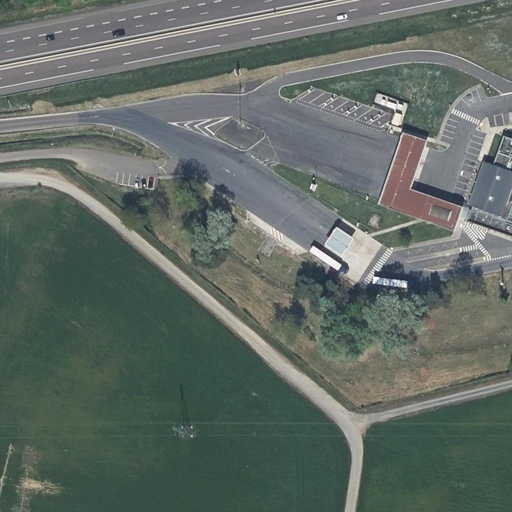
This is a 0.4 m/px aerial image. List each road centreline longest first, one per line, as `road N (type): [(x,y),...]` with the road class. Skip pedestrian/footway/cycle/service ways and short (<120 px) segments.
road 1 (motorway): [(0,77),(396,0)]
road 2 (motorway): [(246,4),(0,52)]
road 3 (motorway): [(0,125),(121,113)]
